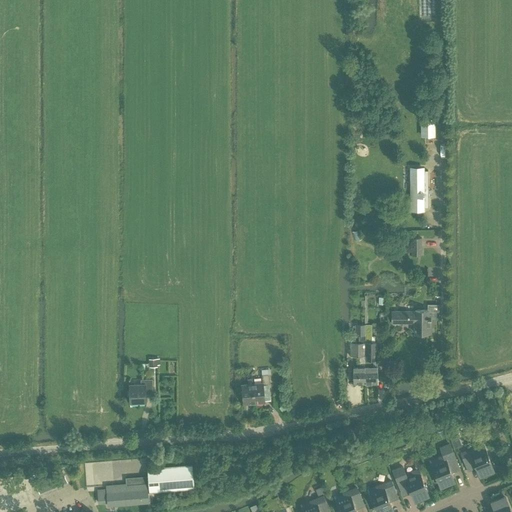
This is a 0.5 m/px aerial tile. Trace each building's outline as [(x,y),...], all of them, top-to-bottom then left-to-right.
[(422,136),(434,136),(434,119),(422,120),(422,136)] [(423,207),(428,207),(428,170),(423,170),(423,168),(411,168),(411,210),(423,210),(423,207)] [(412,255),(422,255),(422,238),(411,238),(412,255)] [(431,333),(431,318),(439,318),(439,304),(427,304),(428,310),(415,310),(415,311),(392,311),(392,322),(393,322),(393,324),(399,324),(399,322),(415,322),(415,333),(431,333)] [(353,342),(351,342),(351,355),(360,355),(360,359),(360,366),(353,366),(354,384),(365,384),(365,359),(365,355),(365,342),(365,335),(365,330),(365,327),(365,325),(355,325),(355,335),(358,335),(359,342),(353,342)] [(365,342),(365,355),(365,359),(365,384),(378,383),(377,366),(377,360),(377,342),(375,342),(375,336),(372,336),(372,330),(365,330),(365,335),(365,342)] [(265,400),(271,400),(268,374),(262,375),(262,383),(252,383),(254,403),(265,402),(265,400)] [(146,392),(153,391),(152,379),(143,379),(143,384),(130,385),(130,403),(146,402),(146,392)] [(244,404),(254,403),(252,383),(242,384),(244,404)] [(443,456),(430,461),(440,484),(453,478),(451,472),(459,468),(453,452),(449,444),(440,448),(443,456)] [(479,473),(492,467),(483,444),(461,453),(468,470),(476,466),(479,473)] [(147,492),(194,489),(192,464),(147,468),(148,476),(126,478),(126,484),(107,486),(107,490),(98,490),(99,503),(108,502),(108,506),(148,502),(147,492)] [(418,469),(406,474),(403,466),(393,470),(403,495),(411,492),(414,498),(427,492),(418,469)] [(62,471),(35,482),(40,493),(67,482),(62,471)] [(391,481),(369,489),(377,511),(386,511),(394,509),(390,500),(398,497),(391,481)] [(357,511),(355,508),(364,505),(357,488),(335,497),(341,511),(357,511)] [(330,511),(324,496),(302,505),(304,511),(330,511)] [(511,511),(506,498),(499,501),(498,498),(491,501),(495,509),(488,511),(511,511)]
